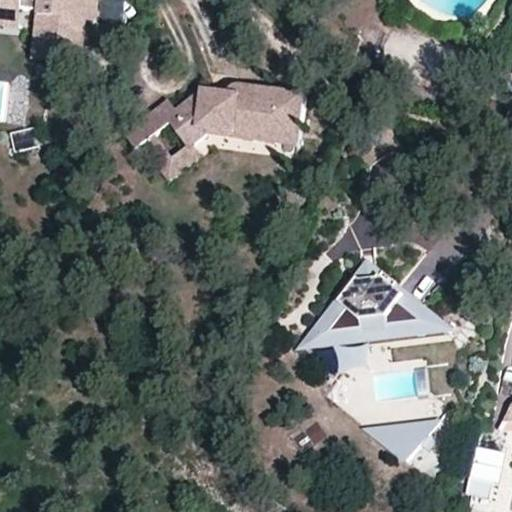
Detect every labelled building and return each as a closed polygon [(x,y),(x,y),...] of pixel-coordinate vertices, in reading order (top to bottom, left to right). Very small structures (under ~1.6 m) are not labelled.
[(0,0),(0,10),(26,13),(43,15),(38,61),(84,66),(88,25),(91,2),(90,0),(0,0)] [(102,3),(91,2),(88,25),(100,26),(102,3)] [(26,13),(0,10),(0,29),(24,32),(26,13)] [(306,123),(309,98),(242,89),(238,90),(234,94),(232,99),(207,95),(181,114),(173,104),(130,137),(141,152),(145,149),(159,139),(173,128),(191,151),(196,147),(209,138),(210,129),(215,126),(229,128),(233,134),(283,140),(306,123)] [(302,151),(306,123),(283,140),(233,134),(229,128),(215,126),(210,129),(209,138),(302,151)] [(36,129),(13,133),(16,151),(39,147),(36,129)] [(159,139),(145,149),(173,185),(205,160),(196,147),(191,151),(176,162),(159,139)] [(370,269),(361,281),(366,286),(378,285),(382,279),(370,269)] [(366,286),(361,281),(319,333),(330,344),(429,333),(437,323),(403,295),(382,279),(378,285),(366,286)] [(447,330),(437,323),(429,333),(447,330)] [(308,347),(330,344),(319,333),(308,347)] [(438,427),(405,430),(423,445),(438,427)] [(373,434),(391,448),(405,430),(373,434)] [(423,445),(405,430),(391,448),(408,463),(423,445)] [(476,448),(472,475),(488,479),(493,451),(476,448)] [(488,479),(472,475),(468,492),(472,493),(492,497),(495,480),(488,479)] [(490,504),(492,497),(472,493),(470,501),(490,504)]
